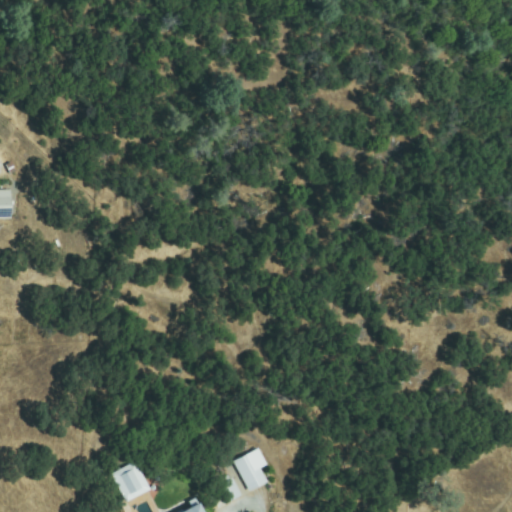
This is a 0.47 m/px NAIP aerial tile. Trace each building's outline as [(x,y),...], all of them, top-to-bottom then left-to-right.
[(0,220),(0,192),(10,193),(8,221),(0,220)] [(236,460),(255,453),(265,484),(247,490),(236,460)] [(134,464),(147,491),(126,502),(113,474),(134,464)] [(229,477),(240,495),(225,503),(215,485),(229,477)] [(176,511),(201,511),(194,496),(186,501),(188,506),(176,511)]
